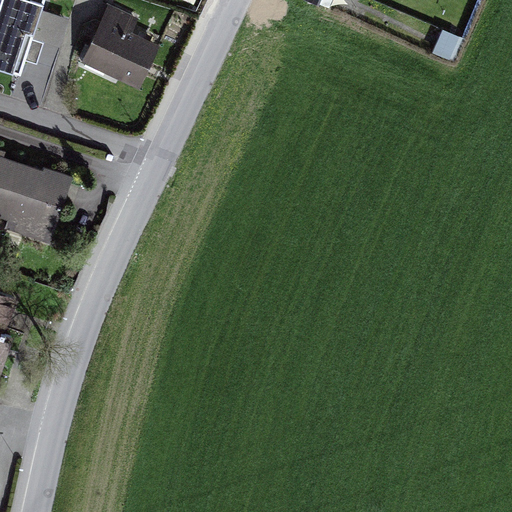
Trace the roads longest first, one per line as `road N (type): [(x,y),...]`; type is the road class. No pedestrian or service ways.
road 1 (residential): [(34,511),(97,299),(162,159)]
road 2 (residential): [(162,159),(236,0)]
road 3 (residential): [(0,103),(162,159)]
